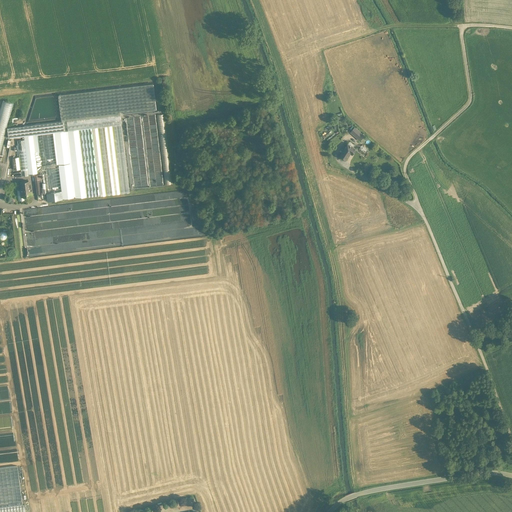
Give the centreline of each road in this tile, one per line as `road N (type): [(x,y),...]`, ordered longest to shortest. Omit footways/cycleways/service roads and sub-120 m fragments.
road 1 (unclassified): [(460,25),(470,100),(405,168),(511,442)]
road 2 (tertiary): [(511,476),(380,489),(329,511)]
